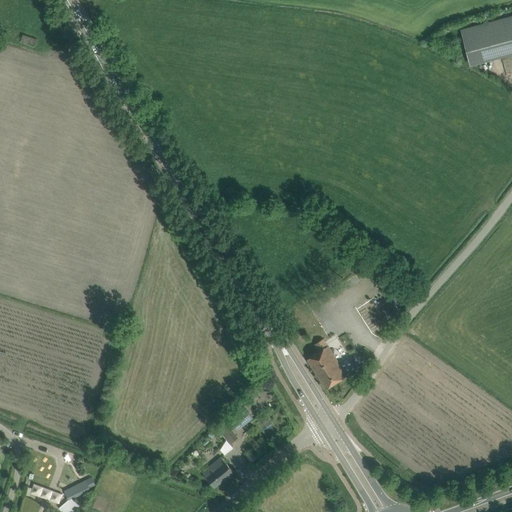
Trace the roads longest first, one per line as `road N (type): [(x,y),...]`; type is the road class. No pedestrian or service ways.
road 1 (secondary): [(281,345),(66,0)]
road 2 (unclassified): [(331,420),(511,196)]
road 3 (unclassified): [(220,511),(322,426)]
